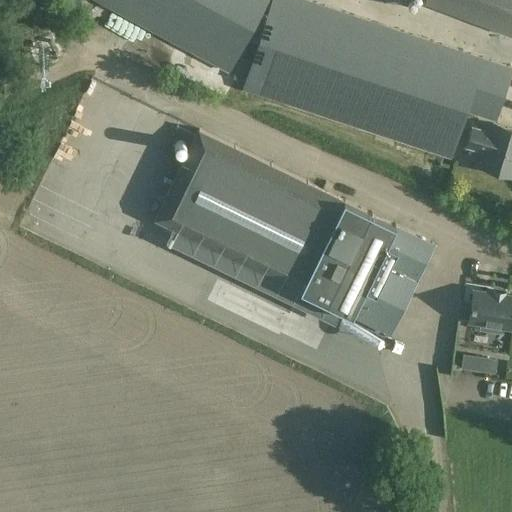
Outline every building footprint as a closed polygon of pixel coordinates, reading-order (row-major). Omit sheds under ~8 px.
[(96,0),(228,71),(265,0),(96,0)] [(511,68),(511,66),(314,0),(272,0),(243,85),(451,156),(464,111),(496,121),(511,68)] [(511,0),(393,0),(403,4),(404,0),(467,0),(511,16),(511,0)] [(469,129),(463,149),(483,156),(480,167),(511,176),(511,128),(493,123),(490,135),(469,129)] [(388,339),(433,247),(304,184),(305,182),(198,130),(197,130),(156,215),(154,219),(175,230),(261,272),(259,276),(290,291),(291,290),(298,293),(332,310),(338,313),(349,318),(349,319),(388,339)] [(511,328),(511,296),(474,290),(469,322),(481,324),(480,329),(499,332),(500,327),(511,328)] [(254,302),(250,311),(281,324),(285,315),(254,302)]
